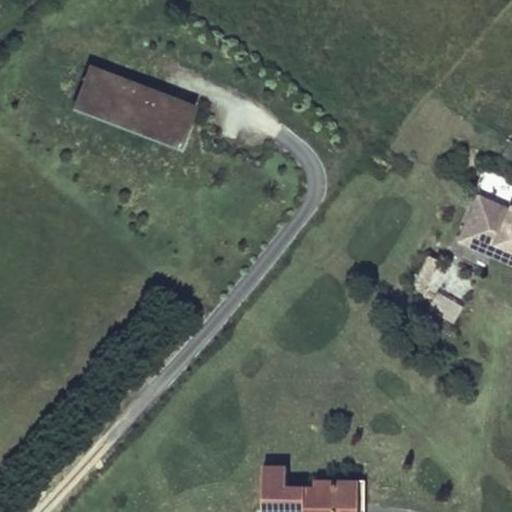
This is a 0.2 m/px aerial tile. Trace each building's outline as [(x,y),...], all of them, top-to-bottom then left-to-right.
[(86,71),(70,113),(181,156),(197,114),(86,71)] [(511,161),(511,139),(510,138),(500,155),(511,161)] [(511,202),(511,174),(493,166),(483,190),(488,192),(511,202)] [(511,202),(488,192),(482,206),(490,209),(488,215),(511,225),(504,242),(511,245),(511,202)] [(511,245),(504,242),(511,225),(488,215),(490,209),(482,206),(467,239),(511,259),(511,245)] [(432,288),(446,260),(436,255),(422,283),(432,288)] [(289,460),(267,460),(265,511),(361,511),(362,484),(340,484),(340,475),(319,474),(318,481),(289,481),(289,460)] [(340,484),(362,484),(362,476),(340,475),(340,484)]
